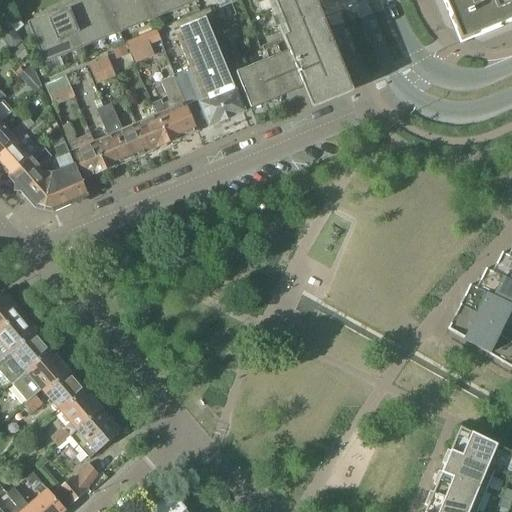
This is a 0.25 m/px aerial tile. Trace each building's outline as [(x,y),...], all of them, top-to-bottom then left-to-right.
[(107,0),(82,0),(66,7),(83,48),(121,33),(107,0)] [(87,0),(105,45),(214,0),(244,0),(284,96),(303,88),(306,87),(344,72),(314,0),(87,0)] [(511,0),(441,0),(460,45),(474,39),(511,23),(511,0)] [(0,12),(0,22),(5,29),(17,20),(9,7),(0,12)] [(66,7),(28,22),(45,64),(83,48),(66,7)] [(190,69),(173,76),(173,77),(183,99),(185,98),(187,105),(198,101),(208,126),(243,112),(205,18),(174,30),(190,69)] [(11,27),(1,35),(13,49),(23,41),(11,27)] [(127,43),(128,46),(131,53),(152,44),(150,42),(159,38),(157,32),(148,35),(148,34),(140,38),(140,37),(127,43)] [(20,62),(28,55),(22,44),(12,53),(20,62)] [(112,51),(116,60),(128,55),(124,46),(112,51)] [(109,59),(89,67),(93,76),(112,67),(109,59)] [(268,60),(252,67),(266,103),(282,97),(268,60)] [(252,67),(236,74),(250,110),(266,103),(252,67)] [(44,85),(54,107),(75,98),(65,76),(44,85)] [(161,101),(152,104),(157,115),(156,116),(168,144),(197,132),(186,106),(187,105),(185,98),(183,99),(173,77),(160,82),(169,102),(163,105),(161,101)] [(110,104),(103,107),(127,162),(147,153),(135,124),(122,130),(111,104),(110,104)] [(108,137),(94,143),(106,171),(127,162),(103,107),(96,110),(108,137)] [(156,116),(135,124),(147,153),(168,144),(156,116)] [(0,123),(0,153),(23,134),(29,128),(33,124),(28,118),(9,134),(0,123)] [(33,124),(29,128),(36,135),(45,127),(38,120),(33,124)] [(69,124),(62,127),(64,133),(67,139),(74,136),(72,130),(69,124)] [(23,134),(0,153),(0,169),(7,178),(30,158),(38,151),(23,134)] [(53,147),(64,142),(61,135),(52,144),(53,147)] [(55,153),(51,175),(44,207),(51,209),(52,212),(87,197),(64,142),(53,147),(55,153)] [(94,143),(73,152),(85,180),(106,171),(94,143)] [(38,206),(44,207),(51,175),(43,173),(39,168),(51,157),(43,147),(39,152),(31,159),(30,158),(7,178),(15,187),(15,192),(20,192),(35,209),(38,206)] [(492,273),(491,274),(511,284),(511,260),(507,258),(504,265),(497,262),(492,273)] [(476,289),(475,290),(511,308),(511,309),(511,284),(491,274),(488,281),(481,278),(476,289)] [(465,294),(459,306),(502,327),(503,326),(511,309),(511,308),(475,290),(472,297),(465,294)] [(0,330),(19,314),(2,294),(0,295),(0,330)] [(459,306),(449,327),(467,336),(464,341),(511,368),(511,343),(510,342),(498,335),(502,327),(459,306)] [(0,362),(5,358),(11,353),(35,332),(20,314),(19,314),(0,330),(0,362)] [(510,342),(511,337),(511,331),(503,326),(502,327),(498,335),(510,342)] [(5,358),(0,362),(0,372),(11,385),(12,385),(26,373),(25,371),(50,349),(35,332),(11,353),(5,358)] [(26,373),(12,385),(27,403),(35,396),(41,391),(67,369),(63,363),(62,364),(50,349),(25,371),(26,373)] [(67,369),(41,391),(60,412),(85,391),(74,378),(75,378),(67,369)] [(85,391),(60,412),(69,424),(64,428),(70,436),(77,431),(101,410),(85,391)] [(27,403),(23,406),(30,414),(42,404),(35,396),(27,403)] [(77,431),(70,436),(90,458),(120,432),(101,410),(77,431)] [(70,436),(64,428),(52,438),(59,446),(70,436)] [(450,451),(450,453),(495,472),(511,478),(511,453),(460,428),(450,451)] [(441,473),(441,474),(486,493),(495,472),(450,453),(450,451),(447,450),(442,463),(444,465),(441,473)] [(77,481),(83,488),(86,491),(98,475),(89,464),(77,481)] [(432,493),(432,495),(473,511),(477,511),(486,493),(441,474),(441,473),(439,471),(433,484),(436,486),(432,493)] [(33,473),(26,480),(41,496),(29,506),(34,511),(63,511),(65,510),(33,473)] [(70,505),(86,491),(83,488),(74,477),(58,491),(70,505)] [(14,489),(7,495),(17,506),(16,508),(19,511),(34,511),(29,506),(14,489)] [(502,499),(511,503),(511,501),(511,492),(506,490),(502,499)] [(424,511),(473,511),(432,495),(432,493),(430,492),(424,506),(427,507),(424,511)] [(182,511),(185,510),(171,494),(149,511),(182,511)] [(508,511),(511,503),(502,499),(499,508),(508,511)]
